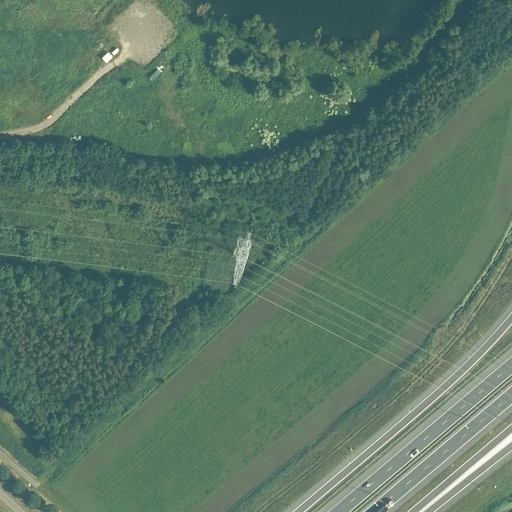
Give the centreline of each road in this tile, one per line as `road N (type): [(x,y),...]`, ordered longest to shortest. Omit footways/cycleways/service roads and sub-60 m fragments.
road 1 (motorway): [(511,318),(300,511)]
road 2 (motorway): [(511,365),(339,511)]
road 3 (motorway): [(375,511),(511,396)]
road 4 (track): [(0,137),(46,125),(116,60)]
road 5 (motorway): [(417,511),(511,431)]
